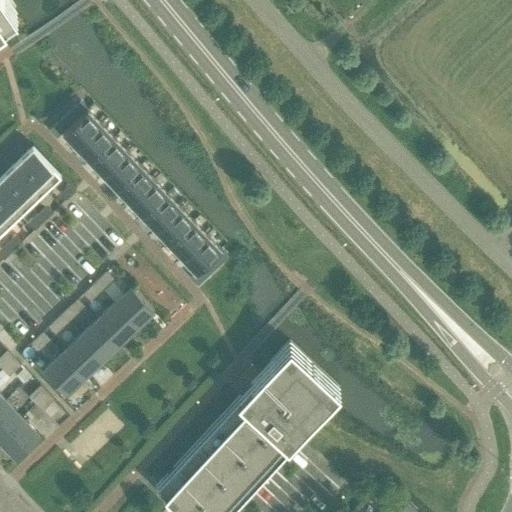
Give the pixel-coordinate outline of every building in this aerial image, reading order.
[(0,0),(0,19),(16,8),(10,0),(0,0)] [(80,99),(74,105),(81,113),(87,107),(80,99)] [(74,105),(67,111),(75,118),(81,113),(74,105)] [(69,124),(62,130),(62,131),(76,145),(101,121),(87,107),(81,113),(75,118),(69,124)] [(67,111),(61,117),(69,124),(75,118),(67,111)] [(61,117),(55,122),(62,130),(69,124),(61,117)] [(101,121),(76,145),(89,159),(114,135),(101,121)] [(55,122),(49,128),(56,136),(62,131),(62,130),(55,122)] [(114,135),(89,159),(102,173),(127,149),(114,135)] [(17,159),(44,188),(60,173),(32,144),(17,159)] [(127,149),(102,173),(116,186),(140,163),(127,149)] [(17,159),(1,174),(29,203),(44,188),(17,159)] [(140,163),(116,186),(129,200),(154,177),(140,163)] [(29,203),(1,174),(0,174),(0,204),(13,218),(29,203)] [(154,177),(129,200),(142,214),(167,190),(154,177)] [(69,182),(60,191),(66,198),(75,189),(69,182)] [(167,190),(142,214),(155,228),(180,204),(167,190)] [(47,203),(38,213),(44,219),(53,210),(47,203)] [(0,204),(0,230),(13,218),(0,204)] [(180,204),(155,228),(169,242),(193,218),(180,204)] [(34,228),(44,219),(38,213),(28,222),(34,228)] [(193,218),(169,242),(182,256),(207,232),(193,218)] [(207,232),(182,256),(196,270),(202,264),(208,259),(214,253),(221,247),(207,232)] [(6,243),(12,249),(22,240),(16,233),(6,243)] [(0,255),(3,258),(12,249),(6,243),(0,248),(0,255)] [(221,247),(214,253),(222,260),(228,254),(221,247)] [(214,253),(208,259),(216,266),(222,260),(214,253)] [(208,259),(202,264),(209,272),(216,266),(208,259)] [(202,264),(196,270),(203,278),(209,272),(202,264)] [(102,289),(113,278),(106,270),(95,281),(102,289)] [(196,270),(189,276),(197,284),(203,278),(196,270)] [(90,300),(102,289),(95,281),(83,292),(90,300)] [(136,324),(153,307),(131,284),(114,301),(136,324)] [(67,322),(78,311),(77,310),(83,304),(77,298),(60,314),(67,322)] [(118,341),(136,324),(114,301),(96,318),(118,341)] [(55,333),(67,322),(60,314),(48,325),(55,333)] [(101,358),(118,341),(96,318),(78,334),(101,358)] [(42,331),(31,342),(37,349),(49,338),(42,331)] [(83,374),(101,358),(78,334),(61,351),(83,374)] [(289,341),(239,395),(156,484),(164,492),(180,506),(186,511),(222,511),(287,442),(338,387),(289,341)] [(0,355),(0,365),(2,368),(14,357),(6,349),(0,355)] [(65,391),(83,374),(61,351),(43,368),(65,391)] [(0,403),(5,398),(0,392),(0,383),(8,375),(20,364),(14,357),(0,370),(0,403)] [(35,403),(47,392),(40,384),(28,395),(35,403)] [(42,410),(53,399),(47,392),(35,403),(42,410)] [(0,436),(22,416),(5,398),(0,403),(0,436)] [(0,438),(15,455),(38,433),(22,416),(0,436),(0,438)] [(381,485),(370,496),(380,506),(391,495),(381,485)] [(404,511),(394,501),(384,511),(404,511)]
